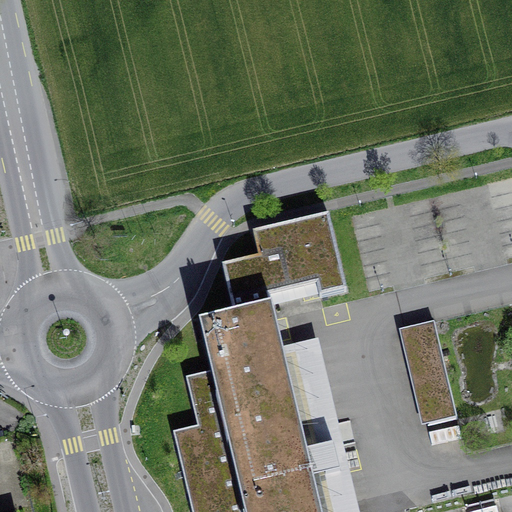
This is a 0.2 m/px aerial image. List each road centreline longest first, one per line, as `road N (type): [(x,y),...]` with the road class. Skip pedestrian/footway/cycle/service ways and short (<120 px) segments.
road 1 (residential): [(112,317),(171,288),(215,221),(256,191),(511,131)]
road 2 (primary): [(0,55),(52,291)]
road 3 (primary): [(124,511),(94,380)]
road 4 (primary): [(55,386),(87,511)]
